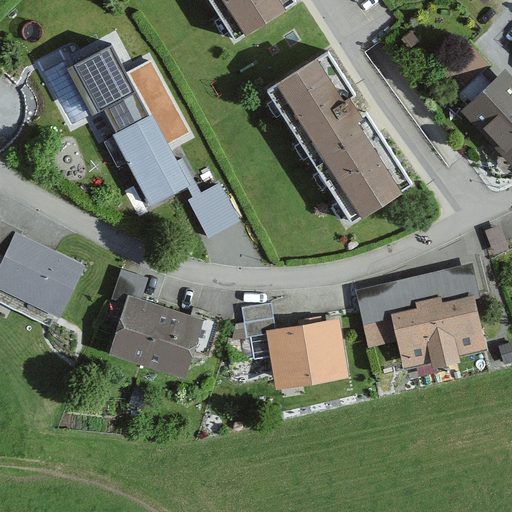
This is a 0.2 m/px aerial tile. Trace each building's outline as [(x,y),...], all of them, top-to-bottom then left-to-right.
[(224,0),(246,33),(286,7),(281,0),(224,0)] [(115,136),(151,204),(188,185),(166,143),(188,132),(151,62),(126,75),(111,47),(69,69),(93,114),(105,108),(118,134),(115,136)] [(277,84),(364,216),(405,189),(317,57),(277,84)] [(462,111),(511,161),(511,78),(503,70),(462,111)] [(190,200),(209,235),(238,219),(219,185),(190,200)] [(0,280),(0,305),(49,329),(79,267),(20,239),(0,280)] [(469,267),(356,293),(368,348),(399,341),(404,367),(487,348),(469,267)] [(203,320),(126,296),(108,354),(185,378),(203,320)] [(267,333),(278,389),(348,375),(337,320),(267,333)]
